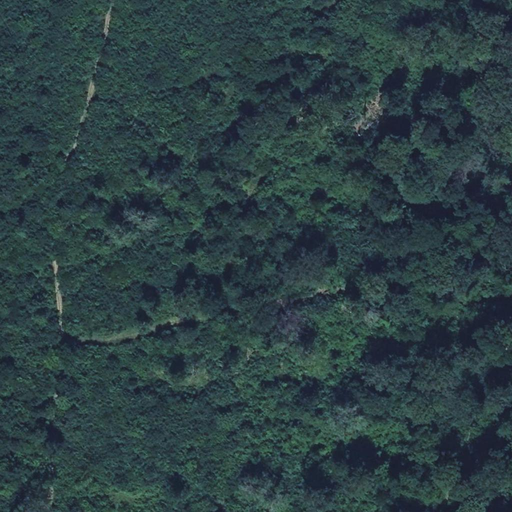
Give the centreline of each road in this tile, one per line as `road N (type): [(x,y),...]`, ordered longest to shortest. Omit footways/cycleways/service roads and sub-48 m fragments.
road 1 (track): [(107,0),(51,229),(61,316),(50,511)]
road 2 (track): [(439,511),(511,337)]
